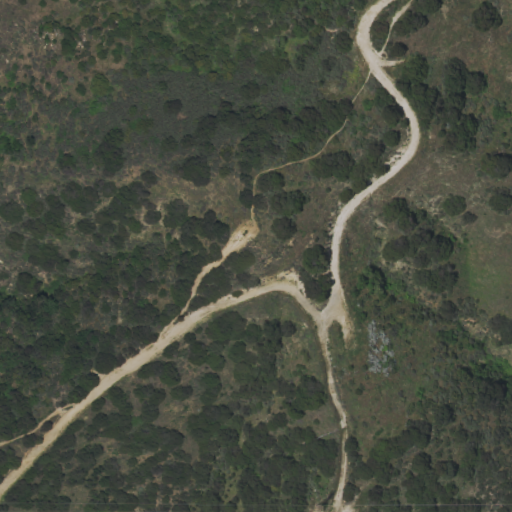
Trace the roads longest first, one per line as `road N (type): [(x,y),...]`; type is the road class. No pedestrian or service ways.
road 1 (track): [(331,511),(343,427),(318,331),(295,291),(285,288),(223,301),(170,329),(89,392),(0,500)]
road 2 (track): [(380,0),(364,15),(361,44),(406,115),(409,148),(339,214),(330,258),(334,300),(318,331)]
